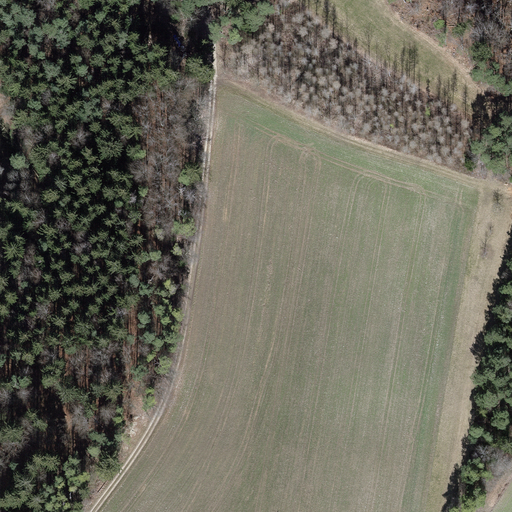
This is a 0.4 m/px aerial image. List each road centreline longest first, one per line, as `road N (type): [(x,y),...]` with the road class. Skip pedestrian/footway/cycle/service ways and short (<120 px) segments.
road 1 (track): [(99,511),(143,444),(173,372),(220,70),(207,0)]
road 2 (track): [(0,218),(28,248),(0,352)]
